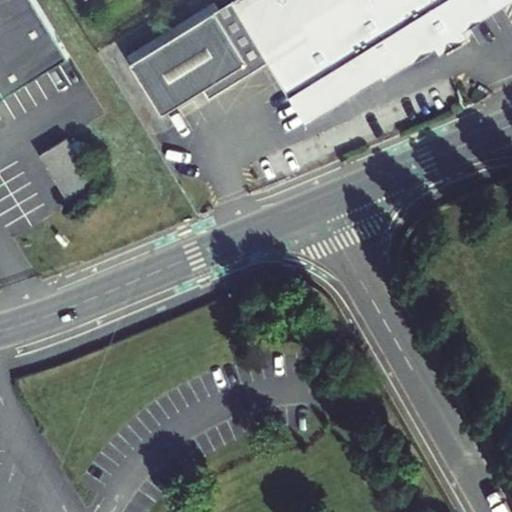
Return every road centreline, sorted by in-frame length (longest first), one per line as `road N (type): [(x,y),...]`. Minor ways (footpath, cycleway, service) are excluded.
road 1 (residential): [(318,207),(492,511)]
road 2 (residential): [(0,333),(318,207)]
road 3 (residential): [(318,207),(511,127)]
